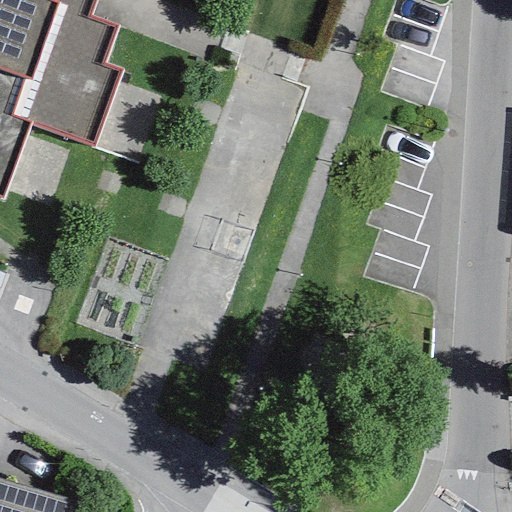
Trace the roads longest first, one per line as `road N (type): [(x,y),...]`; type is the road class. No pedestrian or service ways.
road 1 (residential): [(471,511),(489,0)]
road 2 (residential): [(0,374),(231,511)]
